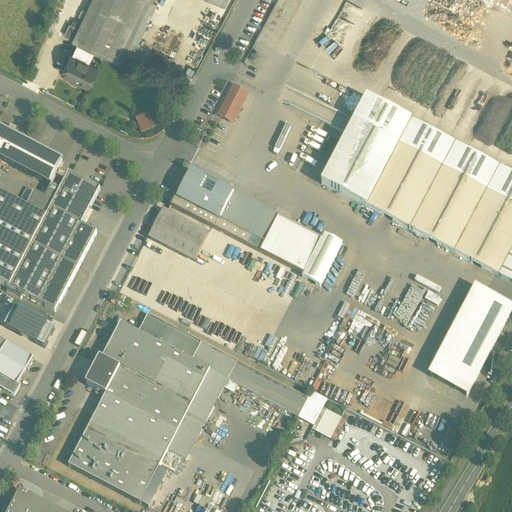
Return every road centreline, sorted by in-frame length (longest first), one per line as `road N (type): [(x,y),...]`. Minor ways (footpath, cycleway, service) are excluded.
road 1 (unknown): [(323,0),(273,85),(239,171),(466,276)]
road 2 (residential): [(10,459),(157,169)]
road 3 (residential): [(157,169),(245,0)]
road 4 (residential): [(0,83),(157,169)]
road 5 (unknown): [(364,0),(511,78)]
road 6 (unknown): [(466,276),(408,398),(432,411)]
road 7 (secondary): [(511,403),(447,511)]
